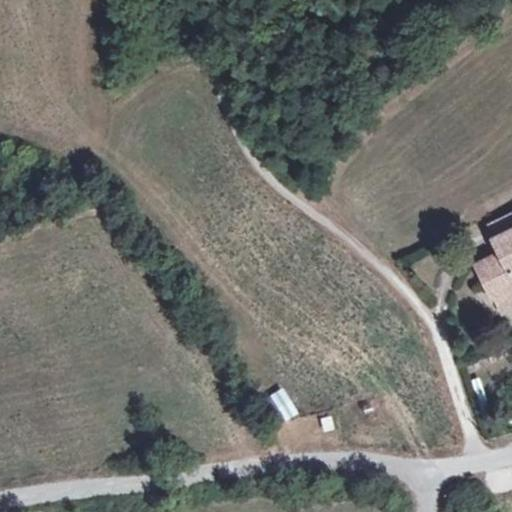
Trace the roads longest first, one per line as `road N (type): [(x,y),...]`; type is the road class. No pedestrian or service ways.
road 1 (track): [(192,0),(230,115),(264,174),(403,286),(424,314),(441,343),(476,465)]
road 2 (track): [(0,504),(226,469),(389,462),(424,467),(425,511)]
